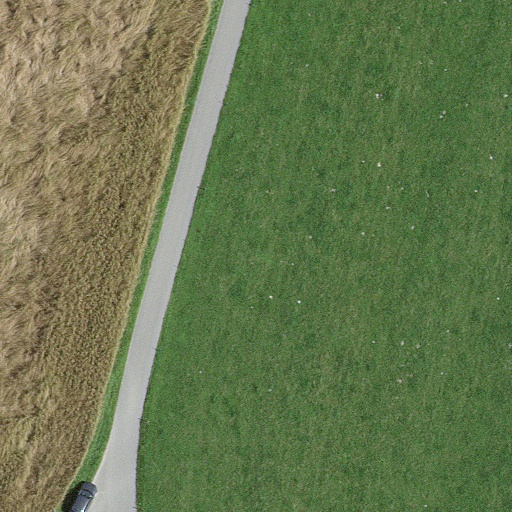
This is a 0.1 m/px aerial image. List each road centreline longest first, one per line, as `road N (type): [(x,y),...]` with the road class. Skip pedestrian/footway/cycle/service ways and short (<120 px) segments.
road 1 (track): [(114,451),(237,0)]
road 2 (track): [(119,511),(114,451),(88,511)]
